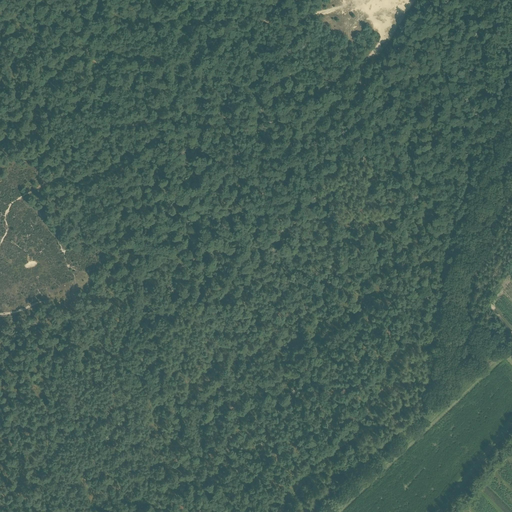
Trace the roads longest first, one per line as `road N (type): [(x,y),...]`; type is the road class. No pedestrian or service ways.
road 1 (track): [(277,511),(365,417),(404,328),(441,281),(456,209),(488,122)]
road 2 (track): [(82,324),(64,350),(56,393),(98,495)]
road 3 (track): [(359,83),(488,122)]
